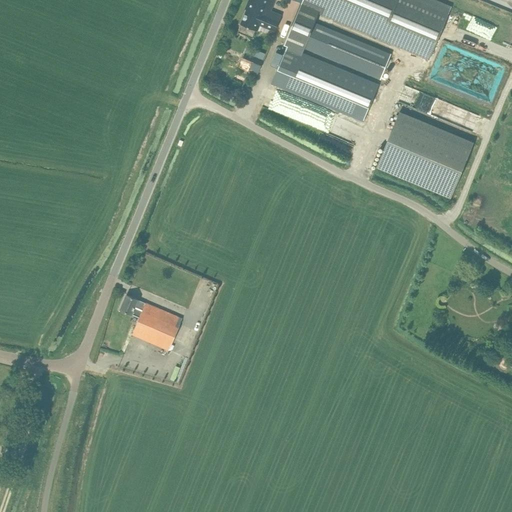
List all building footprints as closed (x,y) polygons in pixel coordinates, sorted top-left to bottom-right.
[(275,0),(247,0),(245,8),(247,9),(238,32),(252,38),(259,22),(275,29),(281,16),(271,11),(275,0)] [(296,0),(301,2),(284,45),(287,46),(302,52),(315,22),(318,14),(380,39),(396,0),(296,0)] [(423,0),(396,0),(380,39),(429,59),(449,11),(423,0)] [(315,22),(304,48),(380,80),(391,54),(315,22)] [(287,46),(276,74),(272,83),(363,121),(374,95),(383,98),(387,87),(302,52),(287,46)] [(264,61),(245,54),(240,66),(255,73),(258,65),(262,67),(264,61)] [(474,142),(399,111),(376,167),(451,198),(474,142)] [(132,334),(141,338),(168,350),(182,318),(146,303),(143,309),(136,306),(138,300),(127,295),(120,309),(132,314),(139,317),(132,334)]
